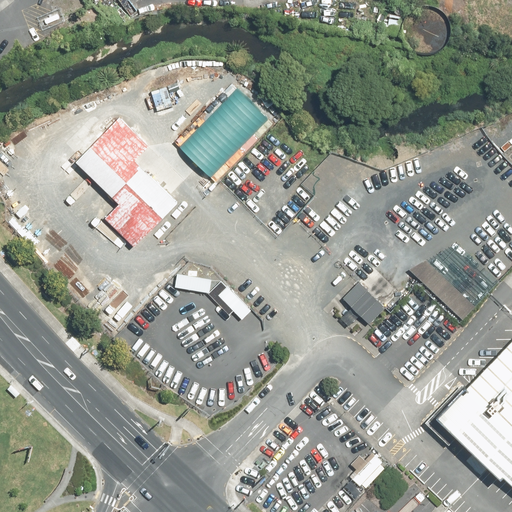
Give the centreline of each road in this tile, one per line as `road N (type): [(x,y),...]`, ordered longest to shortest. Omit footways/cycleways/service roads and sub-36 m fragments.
road 1 (unknown): [(281,279),(201,228),(138,259),(117,258),(47,190),(45,156),(101,100),(118,96),(157,127)]
road 2 (unknown): [(281,279),(382,203),(456,173),(479,190),(482,214),(435,250),(412,246),(368,289)]
road 3 (primary): [(0,315),(124,447)]
road 4 (unknown): [(273,402),(335,468),(335,477),(295,511)]
road 5 (unknown): [(244,348),(216,374),(200,374),(144,316)]
